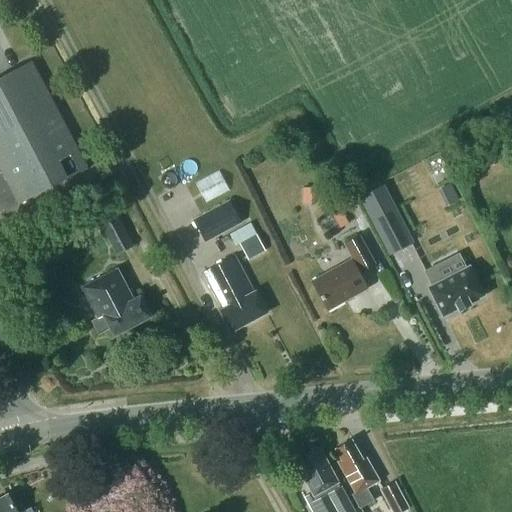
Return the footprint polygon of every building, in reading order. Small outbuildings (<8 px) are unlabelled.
[(0,79),(0,214),(16,207),(15,206),(85,170),(29,64),(0,79)] [(450,184),(441,188),(446,200),(456,195),(450,184)] [(383,186),(361,197),(380,233),(381,233),(402,222),(396,211),(383,186)] [(320,188),(303,188),(303,204),(320,203),(320,188)] [(230,201),(194,221),(206,243),(242,223),(230,201)] [(340,210),(331,216),(340,229),(349,224),(340,210)] [(117,215),(101,224),(119,257),(135,248),(117,215)] [(256,237),(241,245),(250,261),(265,253),(256,237)] [(374,266),(358,237),(345,245),(353,261),(312,283),(328,312),(367,290),(358,274),(374,266)] [(232,258),(203,273),(224,312),(220,313),(230,333),(265,315),(255,296),(252,296),(232,258)] [(470,267),(428,288),(443,317),(485,296),(470,267)] [(150,319),(139,298),(132,302),(116,272),(81,291),(97,321),(93,323),(99,335),(108,330),(113,339),(150,319)] [(367,488),(379,481),(367,458),(364,460),(354,441),(337,450),(343,461),(340,463),(355,493),(352,495),(360,509),(374,501),(367,488)] [(345,498),(319,449),(295,462),(313,497),(302,503),(307,511),(342,511),(338,502),(345,498)] [(402,511),(409,508),(395,482),(380,490),(392,511),(402,511)] [(0,511),(16,511),(8,495),(0,499),(0,511)]
